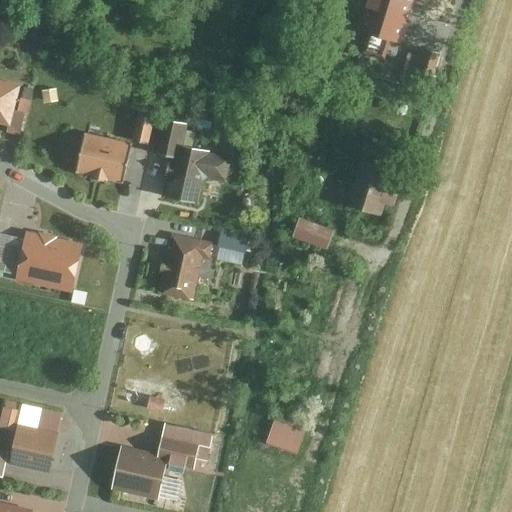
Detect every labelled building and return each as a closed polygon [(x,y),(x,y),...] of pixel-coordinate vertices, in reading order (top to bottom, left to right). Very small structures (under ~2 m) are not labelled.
[(368,0),(361,30),(368,32),(362,52),(385,58),(391,38),(401,41),(412,0),(368,0)] [(413,69),(435,68),(435,53),(428,53),(428,50),(412,51),(413,69)] [(20,83),(0,78),(0,121),(10,124),(20,83)] [(138,113),(133,138),(151,141),(156,117),(138,113)] [(161,117),(155,153),(173,156),(177,139),(185,140),(189,122),(161,117)] [(131,142),(86,131),(76,173),(121,183),(131,142)] [(177,139),(173,156),(165,201),(198,207),(203,177),(225,181),(230,155),(209,151),(210,145),(185,140),(177,139)] [(364,147),(348,206),(376,214),(393,155),(364,147)] [(251,234),(221,227),(217,244),(247,251),(251,234)] [(167,247),(158,292),(195,299),(203,260),(210,261),(214,242),(176,235),(173,248),(167,247)] [(0,424),(18,428),(20,420),(23,407),(5,403),(0,423),(0,424)] [(44,405),(39,425),(59,429),(63,409),(44,405)] [(164,418),(158,448),(166,450),(165,456),(195,462),(197,453),(208,455),(213,429),(164,418)] [(18,428),(11,461),(50,469),(59,429),(39,425),(20,420),(18,428)] [(123,440),(113,483),(157,492),(165,456),(166,450),(158,448),(123,440)] [(0,472),(4,473),(9,448),(0,445),(0,472)] [(163,498),(181,502),(187,478),(170,473),(163,498)]
